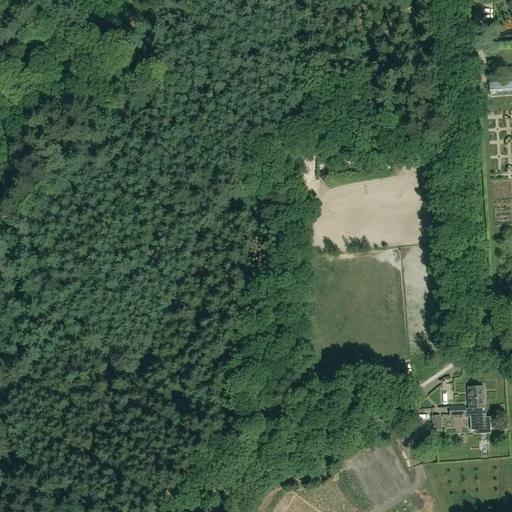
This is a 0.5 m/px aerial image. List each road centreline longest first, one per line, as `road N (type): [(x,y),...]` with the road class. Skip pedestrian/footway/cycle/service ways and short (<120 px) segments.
road 1 (track): [(472,353),(449,0)]
road 2 (track): [(211,511),(242,481),(408,404),(472,353),(511,352)]
road 3 (track): [(476,0),(488,176)]
